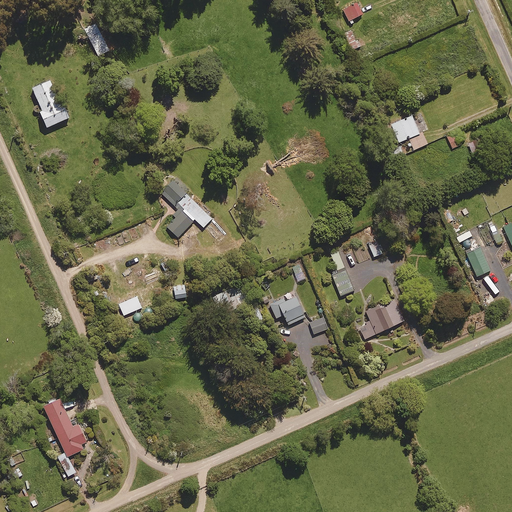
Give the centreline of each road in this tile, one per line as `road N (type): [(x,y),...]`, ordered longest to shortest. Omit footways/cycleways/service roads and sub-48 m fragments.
road 1 (unclassified): [(0,144),(127,435),(156,462),(193,469)]
road 2 (unclassified): [(511,328),(193,469)]
